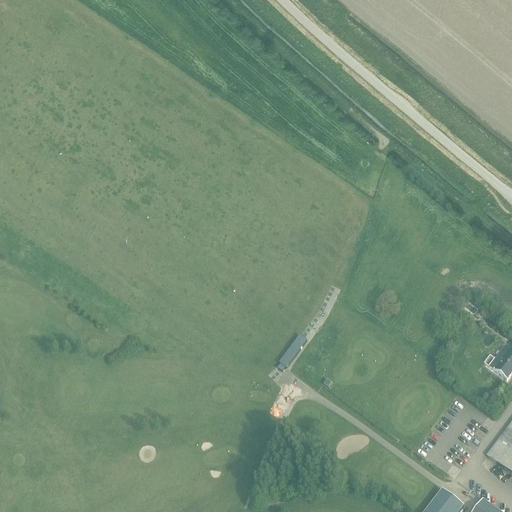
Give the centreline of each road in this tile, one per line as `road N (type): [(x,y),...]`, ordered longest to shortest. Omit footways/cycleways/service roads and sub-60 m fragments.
road 1 (unclassified): [(511,195),(284,0)]
road 2 (track): [(411,113),(386,70),(336,17),(344,1)]
